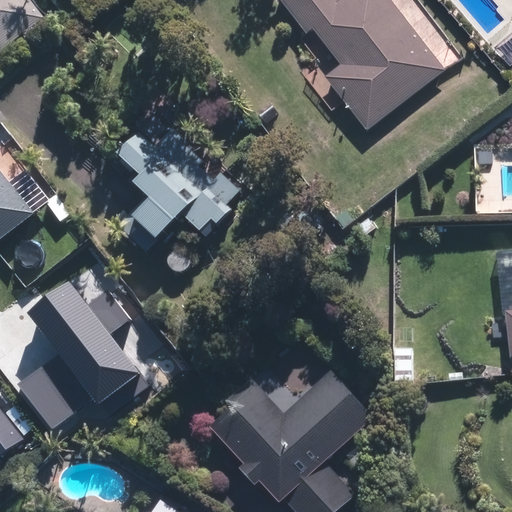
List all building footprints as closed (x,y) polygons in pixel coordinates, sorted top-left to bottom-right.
[(0,0),(0,54),(46,19),(31,0),(0,0)] [(447,72),(387,0),(344,0),(344,1),(342,0),(272,0),(306,41),(317,32),(342,63),(322,79),(370,136),(447,72)] [(246,190),(182,136),(166,154),(141,133),(119,159),(139,175),(130,186),(151,203),(130,227),(160,252),(185,222),(210,243),(235,214),(230,210),(246,190)] [(0,173),(0,244),(35,215),(0,173)] [(285,417),(251,381),(204,424),(243,465),(238,470),(255,487),(259,484),(278,504),(284,498),(297,511),(337,511),(353,497),(324,465),(373,420),(331,375),(285,417)] [(0,408),(0,458),(25,439),(0,408)] [(181,511),(165,501),(156,511),(181,511)]
